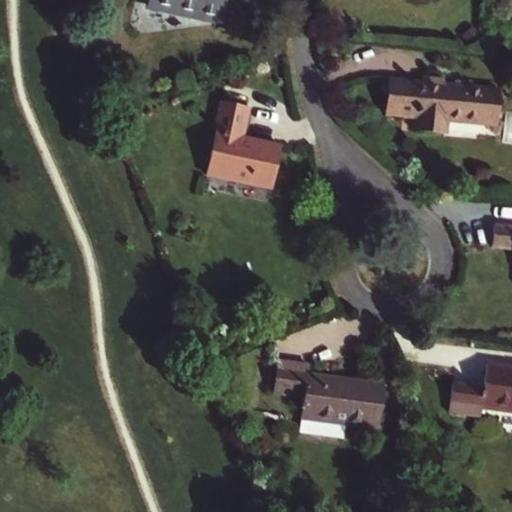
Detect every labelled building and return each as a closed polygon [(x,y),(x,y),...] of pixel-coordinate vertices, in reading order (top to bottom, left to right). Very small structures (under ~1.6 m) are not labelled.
[(225,0),(150,0),(149,7),(221,22),(225,0)] [(500,91),(444,86),(444,82),(421,80),(421,84),(388,81),(385,113),(419,117),(417,131),(445,134),(446,119),(497,124),(500,91)] [(272,189),(281,146),(242,138),(248,107),(221,102),(206,175),(272,189)] [(511,228),(493,226),(491,248),(511,249),(511,228)] [(379,427),(385,384),(308,374),(310,364),(277,360),(272,392),(303,397),(298,432),(343,438),(345,422),(379,427)] [(511,368),(486,365),(483,388),(453,384),(449,411),(481,416),(482,407),(511,410),(511,368)]
